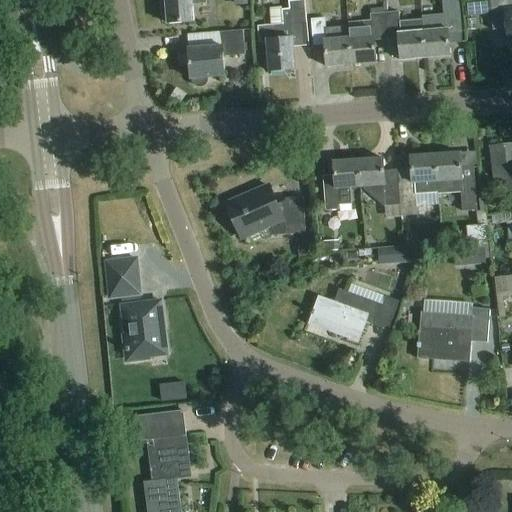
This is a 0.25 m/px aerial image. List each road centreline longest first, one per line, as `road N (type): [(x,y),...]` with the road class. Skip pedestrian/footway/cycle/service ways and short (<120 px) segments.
road 1 (residential): [(472,429),(471,452),(449,475),(425,484),(262,474),(239,461),(229,438),(241,361)]
road 2 (unclassified): [(146,127),(511,98)]
road 3 (residential): [(146,127),(212,318),(241,361)]
road 4 (secondary): [(91,511),(61,262)]
road 5 (residential): [(241,361),(426,422),(472,429)]
road 6 (residential): [(146,127),(119,0)]
road 7 (secondary): [(34,136),(44,218),(61,262)]
road 8 (secondary): [(56,134),(48,64),(30,8)]
road 9 (secondary): [(61,262),(66,215),(56,134)]
road 10 (secondary): [(30,8),(34,136)]
